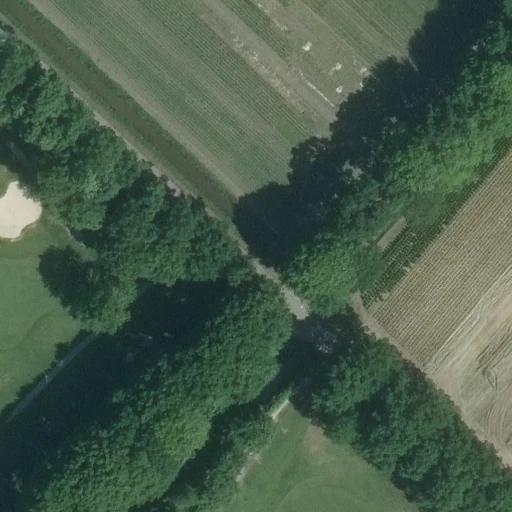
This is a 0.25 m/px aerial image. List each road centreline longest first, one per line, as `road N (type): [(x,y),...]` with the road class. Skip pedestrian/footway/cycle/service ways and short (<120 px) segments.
road 1 (unclassified): [(290,310),(0,38)]
road 2 (unclassified): [(290,310),(511,76)]
road 3 (unclassified): [(508,511),(301,319)]
road 4 (unclassified): [(118,511),(301,319)]
